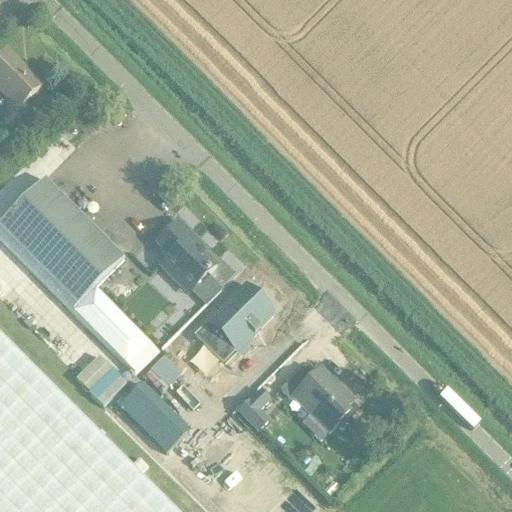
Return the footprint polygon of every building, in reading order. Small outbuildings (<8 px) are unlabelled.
[(39,89),(5,54),(0,58),(0,96),(16,112),(39,89)] [(0,173),(11,168),(0,146),(0,173)] [(43,184),(0,226),(0,243),(72,316),(134,377),(136,379),(159,357),(157,355),(94,291),(122,263),(43,184)] [(158,270),(177,289),(187,300),(190,296),(215,271),(198,253),(201,251),(177,226),(155,248),(167,261),(158,270)] [(259,332),(274,317),(246,288),(206,328),(234,356),(249,342),(253,338),(254,340),(255,339),(255,338),(260,333),(260,334),(261,333),(259,332)] [(0,511),(168,511),(0,342),(0,511)] [(303,370),(280,394),(291,405),(294,401),(309,416),(307,419),(326,437),(340,422),(336,418),(349,405),(334,390),(333,391),(317,376),(313,380),(303,370)] [(120,411),(166,458),(190,434),(143,388),(120,411)] [(252,399),(237,416),(248,426),(258,436),(270,424),(260,414),(264,410),(270,404),(259,393),(252,399)]
